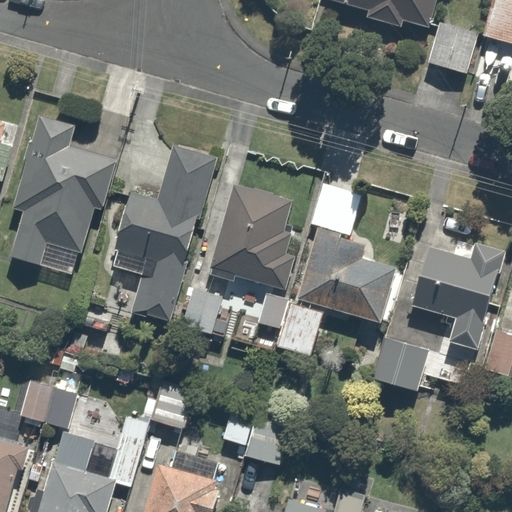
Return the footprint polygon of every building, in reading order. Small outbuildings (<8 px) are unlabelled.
[(340,0),(361,6),(357,17),(397,29),(400,17),(421,23),(427,0),(340,0)] [(511,0),(483,0),(474,30),(511,42),(511,0)] [(480,37),(430,24),(420,63),(470,76),(480,37)] [(34,114),(3,208),(12,211),(0,248),(0,251),(75,276),(112,160),(66,145),(73,126),(34,114)] [(0,121),(0,180),(16,126),(0,121)] [(120,191),(97,261),(144,276),(135,306),(158,313),(208,158),(169,146),(151,201),(120,191)] [(259,285),(281,291),(297,229),(279,224),(287,194),(222,177),(196,275),(223,282),(226,273),(260,282),(259,285)] [(304,222),(309,224),(290,299),(321,307),(378,322),(392,266),(362,258),(367,240),(344,234),(355,191),(324,183),(315,181),(304,222)] [(413,240),(394,304),(444,319),(437,341),(471,351),(502,249),(468,239),(463,255),(413,240)] [(220,292),(193,285),(183,325),(210,332),(220,292)] [(279,296),(258,290),(250,319),(272,325),(267,341),(309,352),(320,310),(289,302),(278,299),(279,296)] [(511,332),(504,330),(489,326),(478,366),(511,375),(511,332)] [(423,346),(373,332),(361,375),(410,390),(423,346)] [(22,376),(11,414),(55,427),(65,430),(77,392),(22,376)] [(191,393),(156,380),(143,415),(178,428),(191,393)] [(226,402),(216,434),(239,442),(236,453),(270,464),(284,421),(226,402)] [(74,433),(63,431),(39,511),(112,511),(120,487),(133,490),(153,423),(130,416),(120,447),(74,433)] [(0,511),(11,511),(30,450),(0,441),(0,511)] [(134,511),(201,511),(216,457),(172,445),(167,465),(148,460),(134,511)] [(357,511),(363,492),(337,485),(329,511),(357,511)] [(281,511),(278,511),(248,503),(245,511),(323,511),(326,505),(287,493),(281,511)]
